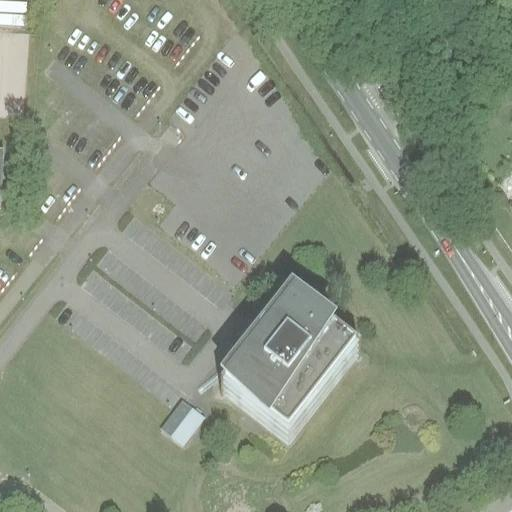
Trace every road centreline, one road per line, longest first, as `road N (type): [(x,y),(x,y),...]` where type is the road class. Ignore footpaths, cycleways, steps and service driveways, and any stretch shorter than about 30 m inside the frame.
road 1 (secondary): [(511,336),(371,119)]
road 2 (residential): [(391,99),(503,0)]
road 3 (secondary): [(371,119),(290,0)]
